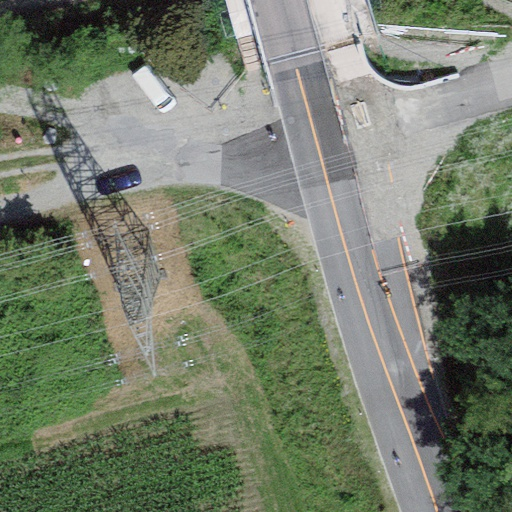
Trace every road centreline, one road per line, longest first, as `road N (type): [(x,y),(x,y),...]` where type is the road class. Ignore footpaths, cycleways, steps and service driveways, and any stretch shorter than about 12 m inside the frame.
road 1 (track): [(0,97),(195,167),(87,218),(0,241)]
road 2 (unclassified): [(337,135),(440,511)]
road 3 (track): [(0,200),(73,181),(266,155),(337,135)]
road 4 (unclassified): [(511,82),(337,135)]
road 5 (unclassified): [(299,0),(337,135)]
